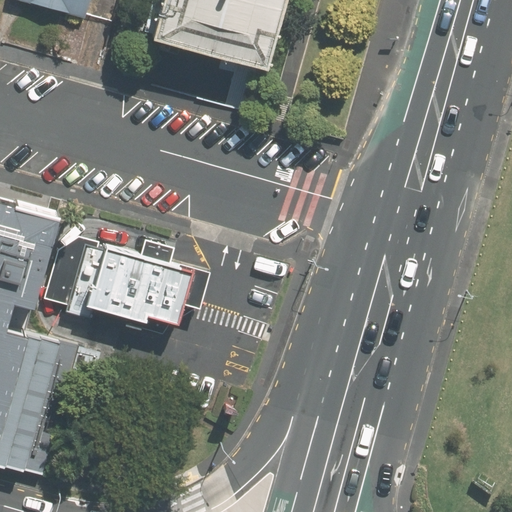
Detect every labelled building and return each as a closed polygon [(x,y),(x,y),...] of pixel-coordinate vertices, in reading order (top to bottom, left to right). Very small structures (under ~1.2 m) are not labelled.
[(8,0),(83,21),(88,0),(8,0)] [(157,0),(148,33),(263,64),(280,0),(157,0)] [(90,195),(96,174),(56,162),(50,183),(90,195)] [(0,458),(43,470),(78,345),(24,330),(58,210),(0,193),(0,458)] [(43,295),(67,302),(84,242),(96,245),(97,238),(85,235),(77,233),(56,247),(43,295)] [(96,245),(84,242),(67,302),(65,309),(90,315),(93,303),(144,318),(146,311),(174,319),(178,307),(180,299),(189,267),(176,263),(104,243),(102,247),(96,245)] [(177,259),(176,263),(189,267),(180,299),(198,305),(207,267),(177,259)]
